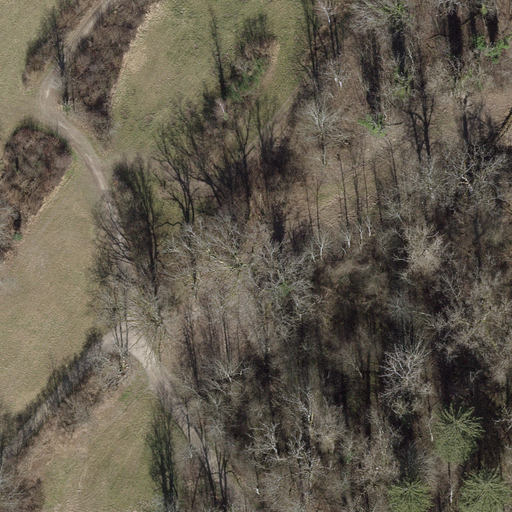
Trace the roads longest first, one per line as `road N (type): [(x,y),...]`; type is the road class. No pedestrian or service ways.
road 1 (track): [(253,511),(212,467),(140,346),(131,312)]
road 2 (track): [(0,469),(131,312)]
